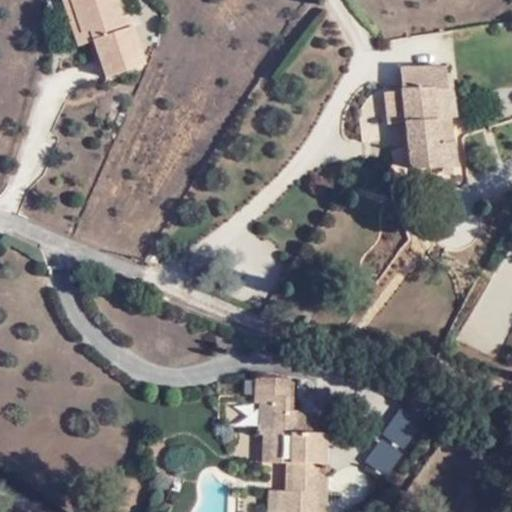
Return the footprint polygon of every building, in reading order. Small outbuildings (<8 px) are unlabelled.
[(79,45),(65,0),(55,4),(75,59),(97,52),(93,41),(79,45)] [(112,0),(65,0),(79,45),(93,41),(97,52),(106,76),(141,65),(125,17),(119,19),(112,0)] [(409,168),(432,167),(444,166),(453,165),(449,118),(436,119),(434,90),(446,88),(443,67),(399,71),(402,92),(404,122),(409,168)] [(436,119),(449,118),(456,117),(453,88),(446,88),(434,90),(436,119)] [(385,123),(404,122),(402,92),(383,93),(385,123)] [(444,166),(432,167),(432,176),(443,176),(444,166)] [(286,380),(255,379),(254,396),(254,404),(257,405),(270,405),(268,463),(284,463),(289,463),(288,492),(282,492),(274,492),(273,511),(313,511),(316,465),(323,465),(323,436),(310,435),(310,431),(313,424),(291,412),(285,413),(286,380)] [(270,405),(257,405),(256,434),(261,435),(260,463),(268,463),(270,405)] [(324,430),(313,424),(310,431),(310,435),(323,436),(324,430)] [(266,511),(273,511),(274,492),(267,491),(266,511)]
